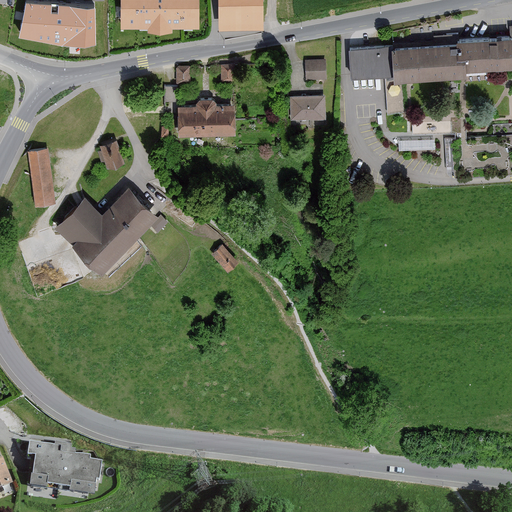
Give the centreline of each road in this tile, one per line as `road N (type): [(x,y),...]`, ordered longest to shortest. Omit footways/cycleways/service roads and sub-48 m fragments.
road 1 (unclassified): [(511,479),(100,427),(37,386),(0,330)]
road 2 (unclassified): [(275,38),(43,82)]
road 3 (residential): [(482,0),(275,38)]
